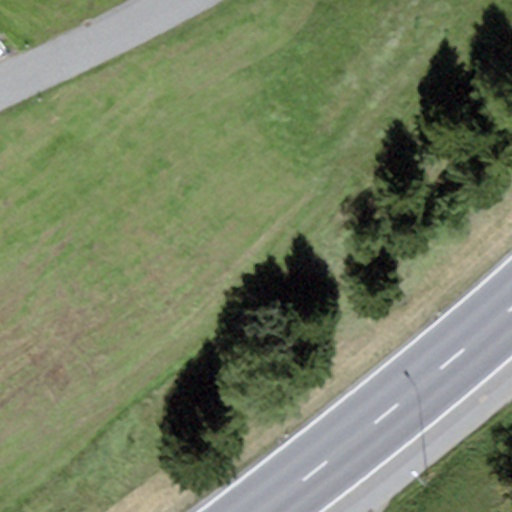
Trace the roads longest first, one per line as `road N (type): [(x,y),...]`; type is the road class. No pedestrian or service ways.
road 1 (primary): [(254,511),(511,314)]
road 2 (residential): [(193,0),(0,99)]
